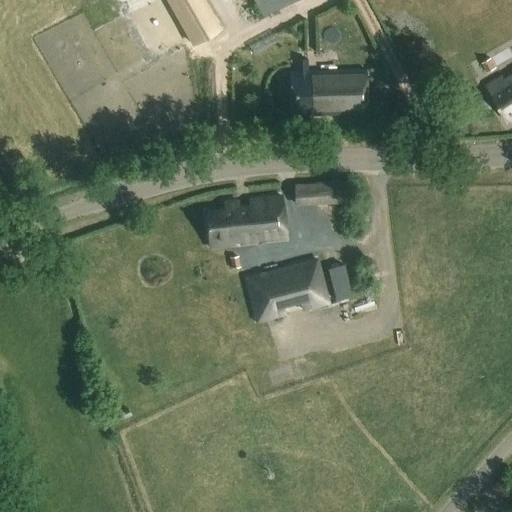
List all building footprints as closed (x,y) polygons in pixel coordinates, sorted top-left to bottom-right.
[(202,0),(168,0),(193,45),(219,31),(202,0)] [(295,0),(253,0),(263,18),(295,0)] [(490,59),(481,64),(487,73),(496,68),(490,59)] [(311,117),(366,116),(366,71),(307,72),(307,62),(297,62),(297,72),(289,72),(289,111),(311,111),(311,117)] [(511,72),(487,87),(508,122),(511,119),(511,72)] [(344,185),(344,184),(294,186),(295,206),(349,204),(348,185),(344,185)] [(282,197),(248,201),(249,210),(238,211),(237,202),(224,204),(225,211),(205,214),(208,248),(287,240),(282,197)] [(238,257),(229,259),(231,271),(240,269),(238,257)] [(253,321),(264,318),(281,314),(279,306),(296,302),(298,309),(324,302),(312,260),(253,276),(242,279),(253,321)]
